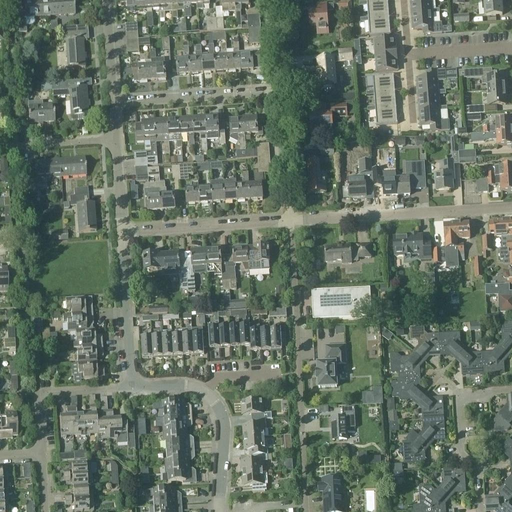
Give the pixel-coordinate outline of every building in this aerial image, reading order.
[(48,0),(33,0),(23,1),(24,7),(18,7),(20,33),(26,33),(25,18),(50,16),(48,0)] [(48,0),(50,16),(75,14),(73,0),(48,0)] [(146,7),(145,0),(127,0),(128,13),(135,12),(134,8),(146,7)] [(164,13),(172,12),(171,0),(158,0),(159,6),(160,19),(165,18),(164,13)] [(177,5),(184,5),(183,0),(171,0),(172,12),(173,21),(178,21),(177,5)] [(196,0),(196,4),(197,10),(203,9),(202,3),(209,3),(209,0),(196,0)] [(220,0),(221,8),(235,7),(234,0),(220,0)] [(234,0),(235,7),(236,31),(242,30),(240,7),(248,6),(247,0),(234,0)] [(367,5),(368,18),(389,16),(387,0),(359,2),(359,6),(367,5)] [(431,9),(430,0),(410,0),(411,7),(410,7),(411,13),(432,11),(431,9)] [(350,2),(338,2),(338,10),(345,10),(345,13),(351,13),(350,2)] [(501,2),(484,3),(485,16),(502,15),(501,2)] [(316,25),(317,35),(328,34),(328,24),(327,24),(326,11),(333,10),(333,5),(316,6),(317,11),(310,12),(311,25),(316,25)] [(433,24),(432,14),(440,13),(439,9),(431,9),(432,11),(411,13),(412,23),(411,23),(412,29),(413,29),(423,29),(423,35),(442,33),(441,23),(433,24)] [(368,22),(369,36),(391,34),(391,33),(390,33),(389,16),(368,18),(360,18),(360,22),(368,22)] [(207,33),(217,32),(216,20),(207,21),(207,33)] [(63,28),(64,34),(88,33),(87,26),(63,28)] [(126,37),(126,38),(138,37),(137,30),(126,30),(126,37)] [(84,54),(82,39),(88,39),(88,33),(64,34),(67,69),(85,68),(84,60),(86,60),(86,53),(84,54)] [(162,50),(170,50),(169,35),(161,36),(162,50)] [(138,37),(126,38),(126,39),(127,46),(138,45),(138,39),(138,37)] [(374,39),(375,56),(396,54),(396,48),(395,48),(394,38),(374,39)] [(240,70),(239,56),(238,42),(233,43),(234,56),(227,57),(228,71),(240,70)] [(215,72),(214,57),(213,44),(208,45),(209,58),(202,58),(203,73),(215,72)] [(228,71),(227,57),(226,44),(220,44),(221,57),(214,57),(215,72),(228,71)] [(203,73),(202,58),(201,45),(196,46),(197,59),(189,59),(190,74),(203,73)] [(351,50),(339,51),(339,60),(345,59),(345,65),(346,70),(353,70),(351,50)] [(155,51),(150,51),(151,66),(152,81),(166,80),(164,61),(155,61),(155,51)] [(397,61),(396,54),(375,56),(377,72),(397,71),(396,61),(397,61)] [(239,56),(240,70),(253,70),(252,55),(239,56)] [(184,60),(176,60),(177,75),(190,74),(189,59),(189,57),(183,58),(184,60)] [(345,65),(345,59),(339,60),(334,60),(334,57),(318,59),(319,67),(317,68),(318,77),(320,77),(320,86),(336,84),(335,65),(345,65)] [(353,66),(361,65),(361,57),(353,58),(353,66)] [(133,82),(152,81),(151,66),(132,68),(133,82)] [(438,93),(438,95),(446,95),(446,92),(438,92),(437,81),(445,81),(457,80),(457,69),(426,72),(427,78),(417,78),(417,79),(416,79),(418,95),(438,93)] [(487,91),(507,90),(506,83),(504,83),(504,75),(492,76),(492,69),(466,71),(466,79),(482,78),(482,85),(487,84),(487,91)] [(366,96),(374,95),(395,93),(394,92),(395,92),(395,91),(394,91),(393,76),(394,76),(394,75),(372,77),(374,91),(366,92),(366,96)] [(86,100),(85,87),(91,86),(91,80),(79,80),(50,83),(52,97),(69,95),(70,119),(72,120),(88,119),(87,107),(90,106),(89,101),(86,100)] [(507,90),(487,91),(488,106),(506,105),(505,97),(507,97),(507,90)] [(367,111),(375,111),(396,109),(396,108),(396,107),(395,93),(374,95),(375,107),(367,107),(367,111)] [(418,101),(419,111),(439,109),(439,111),(447,111),(447,107),(439,108),(438,95),(438,93),(418,95),(417,95),(417,101),(418,101)] [(27,103),(27,101),(21,101),(21,107),(22,114),(28,114),(29,124),(54,122),(53,105),(42,106),(42,102),(27,103)] [(347,117),(346,105),(329,106),(330,114),(325,114),(325,105),(315,106),(316,115),(310,115),(311,133),(332,132),(332,125),(331,118),(347,117)] [(464,115),(480,114),(485,114),(485,106),(463,107),(464,115)] [(375,111),(376,126),(398,124),(398,123),(397,123),(396,109),(375,111)] [(439,109),(419,111),(418,111),(419,117),(420,127),(430,126),(431,132),(449,131),(448,121),(440,121),(439,111),(439,109)] [(217,118),(205,119),(206,133),(212,133),(212,136),(213,136),(214,146),(225,145),(224,135),(218,135),(217,118)] [(243,120),(244,134),(256,134),(257,136),(263,136),(262,125),(264,124),(264,118),(256,118),(243,120)] [(181,135),(193,134),(192,119),(180,120),(181,135)] [(207,151),(206,133),(205,119),(192,119),(193,134),(200,134),(201,151),(207,151)] [(511,132),(511,119),(495,120),(496,132),(491,132),(491,129),(483,130),(483,134),(492,133),(496,133),(511,132)] [(167,121),(169,142),(176,142),(177,149),(182,148),(181,135),(180,120),(167,121)] [(243,120),(230,121),(231,135),(229,139),(237,143),(236,144),(239,146),(240,150),(245,150),(244,134),(243,120)] [(156,143),(169,142),(167,121),(155,122),(156,142),(156,143)] [(136,143),(156,142),(155,122),(142,123),(142,124),(135,124),(136,143)] [(511,132),(496,133),(497,146),(511,145),(511,132)] [(451,153),(458,152),(458,137),(450,138),(451,153)] [(320,156),(334,155),(334,144),(319,144),(320,156)] [(236,161),(246,160),(245,152),(245,150),(240,150),(236,151),(236,161)] [(246,160),(257,159),(257,151),(245,152),(246,160)] [(257,159),(269,158),(269,151),(257,151),(257,159)] [(320,181),(318,154),(305,155),(305,164),(308,164),(310,183),(308,183),(309,194),(326,193),(325,181),(320,181)] [(59,160),(61,177),(86,175),(84,158),(59,160)] [(147,167),(158,166),(157,158),(146,159),(147,167)] [(257,159),(258,161),(258,167),(270,166),(269,158),(257,159)] [(146,159),(135,160),(135,167),(147,167),(146,159)] [(36,179),(61,177),(59,160),(34,162),(35,170),(25,170),(26,186),(29,186),(29,194),(37,193),(36,179)] [(371,160),(359,161),(360,176),(372,175),(372,170),(371,162),(371,160)] [(436,191),(452,190),(452,181),(453,181),(452,161),(442,162),(443,174),(434,174),(436,191)] [(178,164),(179,178),(179,181),(188,180),(188,174),(193,174),(192,164),(178,164)] [(500,179),(511,178),(511,165),(499,166),(500,179)] [(258,167),(259,171),(259,175),(270,174),(270,166),(258,167)] [(160,195),(159,183),(158,168),(147,169),(147,173),(148,178),(155,177),(156,190),(147,190),(147,196),(148,211),(161,210),(160,195)] [(380,169),(372,170),(373,188),(381,187),(380,169)] [(395,180),(396,196),(409,195),(409,193),(415,193),(415,183),(427,182),(426,171),(395,172),(395,180)] [(147,173),(136,174),(136,182),(148,182),(148,178),(147,173)] [(348,189),(344,189),(344,199),(349,199),(365,198),(365,189),(370,188),(370,178),(366,178),(365,176),(348,177),(348,184),(348,189)] [(511,178),(500,179),(501,192),(511,191),(511,178)] [(495,179),(487,180),(476,180),(477,193),(488,193),(487,185),(496,185),(495,179)] [(384,197),(396,196),(395,180),(383,181),(384,197)] [(160,195),(161,210),(174,210),(173,195),(166,195),(165,183),(159,183),(160,195)] [(199,204),(198,189),(198,183),(191,183),(191,189),(186,190),(187,205),(199,204)] [(237,201),(249,200),(249,185),(236,186),(237,201)] [(249,185),(249,200),(262,199),(261,185),(249,185)] [(224,202),(237,201),(236,186),(223,187),(224,202)] [(212,203),(224,202),(223,187),(211,188),(212,203)] [(199,204),(212,203),(211,188),(198,189),(199,204)] [(87,195),(74,196),(69,197),(69,207),(76,206),(78,233),(95,232),(93,203),(88,203),(87,195)] [(509,265),(506,221),(493,222),(489,223),(489,236),(494,236),(494,238),(502,238),(503,250),(499,250),(500,260),(503,260),(504,265),(509,265)] [(456,224),(457,240),(460,240),(470,240),(469,223),(456,224)] [(455,240),(457,240),(456,224),(443,225),(444,241),(455,240)] [(50,241),(61,241),(60,232),(50,232),(50,241)] [(421,244),(421,240),(421,236),(394,238),(394,256),(419,255),(419,260),(430,259),(430,243),(421,244)] [(486,259),(486,253),(491,252),(491,237),(482,237),(482,240),(483,252),(483,258),(483,259),(486,259)] [(233,247),(234,255),(234,265),(249,264),(248,249),(247,249),(247,246),(233,247)] [(254,248),(248,249),(249,264),(249,272),(269,271),(267,246),(254,247),(254,248)] [(357,248),(325,249),(325,263),(342,262),(342,264),(351,264),(351,262),(370,261),(369,246),(357,246),(357,248)] [(434,265),(441,264),(440,249),(433,250),(434,264),(434,265)] [(220,250),(205,252),(206,266),(221,265),(223,290),(229,290),(228,265),(227,256),(220,256),(220,250)] [(192,267),(206,266),(205,252),(191,253),(191,258),(185,259),(187,283),(193,283),(192,267)] [(178,253),(163,255),(165,276),(180,275),(180,284),(187,283),(185,259),(178,259),(178,253)] [(165,276),(163,255),(158,255),(157,254),(143,255),(143,260),(142,260),(142,262),(143,262),(144,277),(165,276)] [(484,279),(483,259),(483,258),(474,259),(475,279),(484,279)] [(234,265),(228,265),(229,290),(236,289),(234,265)] [(509,285),(485,286),(485,296),(497,296),(498,313),(511,313),(511,294),(509,295),(509,285)] [(369,289),(311,292),(313,320),(370,317),(369,289)] [(70,316),(92,314),(91,298),(64,300),(65,311),(70,311),(70,316)] [(284,299),(268,299),(268,307),(284,306),(284,299)] [(150,314),(160,314),(168,313),(167,306),(150,306),(150,314)] [(269,318),(285,318),(285,315),(285,310),(269,310),(269,318)] [(86,331),(86,330),(85,326),(92,325),(92,314),(70,316),(70,321),(66,322),(66,333),(74,332),(86,331)] [(497,346),(509,357),(511,353),(511,323),(505,324),(505,327),(502,330),(502,340),(497,346)] [(280,329),(270,330),(271,350),(282,350),(281,343),(287,343),(286,325),(280,325),(280,329)] [(239,326),(229,327),(230,347),(240,347),(239,326)] [(249,326),(239,326),(240,347),(250,346),(249,326)] [(218,327),(208,328),(209,349),(220,348),(218,327)] [(229,327),(218,327),(220,348),(230,347),(229,327)] [(440,356),(439,334),(426,335),(425,328),(410,329),(411,340),(418,340),(418,345),(412,352),(425,363),(430,357),(440,356)] [(204,354),(202,329),(192,330),(193,355),(204,354)] [(80,348),(102,346),(101,335),(94,335),(93,330),(86,330),(86,331),(74,332),(75,343),(80,343),(80,348)] [(174,336),(172,336),(173,356),(183,355),(181,330),(174,331),(174,336)] [(192,330),(181,330),(183,355),(193,355),(192,330)] [(260,330),(250,331),(251,351),(261,351),(260,330)] [(270,330),(260,330),(261,351),(271,350),(270,330)] [(168,331),(161,332),(162,357),(173,356),(172,336),(168,336),(168,331)] [(161,332),(153,332),(153,337),(151,337),(152,357),(162,357),(161,332)] [(456,360),(466,348),(460,343),(460,333),(439,334),(440,356),(451,355),(456,360)] [(151,337),(141,338),(142,358),(152,357),(151,337)] [(77,364),(96,363),(95,358),(103,357),(102,346),(80,348),(80,353),(76,353),(77,364)] [(328,364),(317,364),(318,388),(336,387),(335,363),(337,363),(337,365),(345,365),(344,346),(324,347),(325,361),(328,361),(328,364)] [(504,362),(509,357),(497,346),(492,352),(482,353),(483,374),(504,373),(504,362)] [(483,374),(482,353),(472,353),(466,348),(456,360),(461,365),(462,375),(483,374)] [(420,368),(425,363),(412,352),(408,358),(398,358),(398,354),(391,355),(392,373),(399,372),(399,379),(421,378),(420,368)] [(96,363),(77,364),(77,375),(82,375),(83,380),(104,379),(103,367),(96,368),(96,363)] [(417,405),(427,393),(421,388),(421,378),(399,379),(399,382),(392,382),(392,397),(400,396),(400,400),(411,400),(417,405)] [(383,389),(374,389),(374,405),(383,404),(383,389)] [(423,420),(444,419),(443,398),(433,398),(427,393),(417,405),(422,410),(423,420)] [(511,395),(507,396),(506,405),(493,420),(494,433),(509,432),(511,428),(508,425),(511,420),(511,395)] [(96,421),(95,407),(94,397),(89,397),(91,416),(84,416),(84,430),(88,430),(88,435),(96,434),(96,421)] [(84,430),(84,416),(77,416),(76,398),(71,398),(71,408),(73,436),(81,435),(81,430),(84,430)] [(109,440),(107,412),(107,399),(101,399),(103,420),(96,421),(96,434),(97,436),(101,436),(101,440),(109,440)] [(163,419),(191,417),(191,408),(187,405),(184,405),(184,401),(162,403),(163,419)] [(262,402),(242,403),(243,416),(251,415),(251,421),(271,420),(271,414),(263,415),(262,402)] [(332,440),(347,439),(346,429),(356,428),(355,407),(342,408),(343,418),(331,419),(332,440)] [(65,436),(73,436),(71,408),(66,408),(67,417),(59,417),(60,432),(65,431),(65,436)] [(388,422),(397,422),(397,411),(394,411),(387,412),(388,422)] [(107,412),(109,440),(117,439),(117,446),(134,445),(134,442),(134,436),(127,437),(126,419),(112,420),(112,412),(107,412)] [(0,418),(0,427),(1,440),(12,439),(11,432),(17,432),(16,413),(5,413),(5,418),(0,418)] [(164,435),(186,433),(186,429),(188,430),(192,426),(191,417),(163,419),(164,435)] [(418,435),(430,446),(435,441),(445,440),(444,419),(423,420),(423,429),(418,435)] [(251,426),(244,427),(244,439),(264,438),(264,430),(265,430),(265,420),(251,421),(251,426)] [(397,422),(388,422),(388,433),(398,432),(397,422)] [(165,450),(193,449),(192,440),(190,437),(186,437),(186,433),(164,435),(165,450)] [(425,452),(430,446),(418,435),(413,441),(403,442),(404,464),(425,463),(425,452)] [(264,438),(244,439),(246,457),(266,455),(267,455),(267,450),(265,450),(264,438)] [(511,442),(509,440),(499,450),(510,460),(511,467),(511,442)] [(166,467),(188,466),(188,462),(191,462),(193,457),(193,449),(165,450),(166,467)] [(367,454),(359,454),(359,466),(381,465),(381,458),(367,458),(367,454)] [(246,457),(242,457),(243,474),(262,473),(261,461),(266,461),(266,455),(246,457)] [(63,477),(91,475),(90,467),(86,467),(86,463),(71,464),(71,471),(63,472),(63,477)] [(188,466),(166,467),(167,483),(195,482),(194,473),(192,470),(188,470),(188,466)] [(511,467),(511,475),(502,486),(511,494),(511,467)] [(439,488),(450,499),(456,492),(465,492),(464,471),(443,472),(444,482),(439,488)] [(262,473),(243,474),(244,487),(252,486),(253,492),(266,491),(266,484),(267,484),(266,473),(262,473)] [(73,488),(87,488),(87,483),(91,483),(91,475),(63,477),(64,481),(64,482),(72,481),(73,488)] [(345,511),(344,478),(322,479),(322,484),(318,485),(318,492),(322,492),(323,511),(345,511)] [(508,501),(511,496),(511,494),(502,486),(492,497),(485,497),(485,511),(487,511),(494,511),(511,511),(511,509),(509,507),(508,501)] [(450,499),(439,488),(434,494),(429,490),(429,487),(419,488),(419,495),(424,499),(424,506),(421,509),(413,510),(413,511),(446,511),(445,504),(450,499)] [(65,501),(92,499),(92,491),(87,491),(87,488),(73,488),(73,495),(65,496),(65,501)] [(153,507),(181,505),(180,496),(177,493),(174,493),(174,489),(152,490),(153,507)] [(0,505),(8,505),(8,497),(3,497),(2,493),(0,493),(0,505)] [(92,499),(65,501),(65,506),(74,505),(74,511),(82,511),(88,511),(88,507),(93,507),(92,499)]
